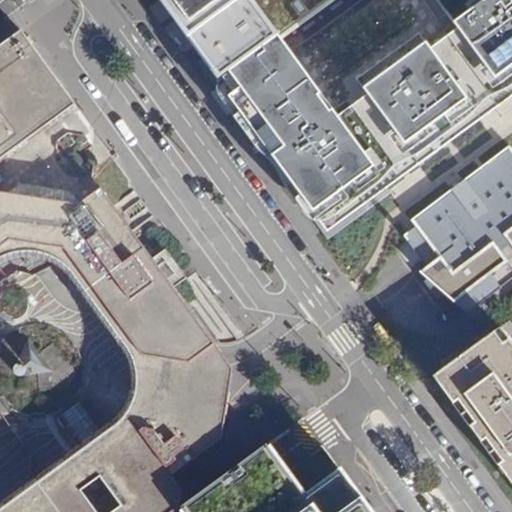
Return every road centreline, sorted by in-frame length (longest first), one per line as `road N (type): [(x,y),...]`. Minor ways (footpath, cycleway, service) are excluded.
road 1 (unclassified): [(397,407),(108,0)]
road 2 (unclassified): [(473,511),(397,407)]
